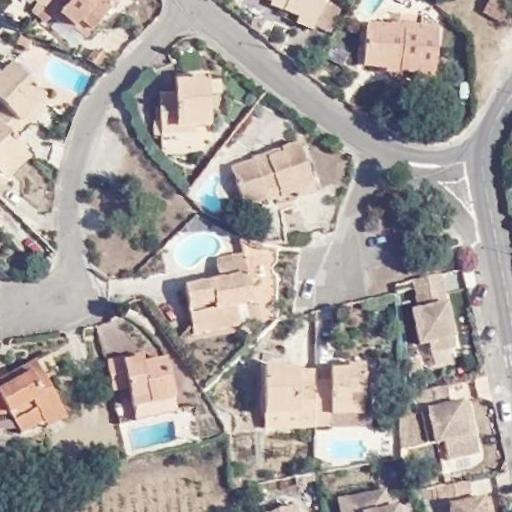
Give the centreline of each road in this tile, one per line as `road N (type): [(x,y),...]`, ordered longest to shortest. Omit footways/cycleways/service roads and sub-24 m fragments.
road 1 (residential): [(196,5),(100,104),(72,177),(79,296),(0,311)]
road 2 (residential): [(407,158),(318,102),(196,5)]
